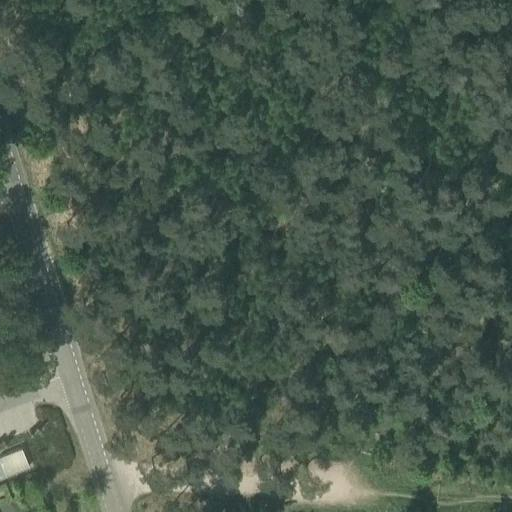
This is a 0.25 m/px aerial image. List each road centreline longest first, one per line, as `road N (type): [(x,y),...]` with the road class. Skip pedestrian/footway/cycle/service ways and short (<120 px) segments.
road 1 (tertiary): [(0,148),(68,373)]
road 2 (tertiary): [(68,373),(111,511)]
